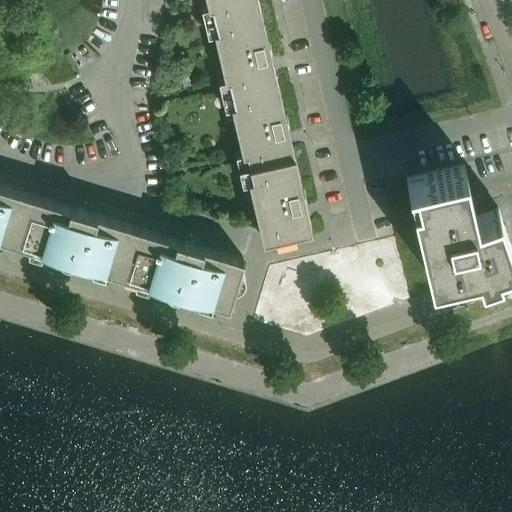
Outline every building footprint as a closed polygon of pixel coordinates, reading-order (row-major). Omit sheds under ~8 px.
[(206,0),(211,20),(260,8),(258,0),(206,0)] [(277,81),(260,8),(211,20),(228,92),(277,81)] [(228,92),(245,165),(294,154),(277,81),(228,92)] [(311,226),(294,154),(245,165),(262,238),(311,226)] [(475,211),(463,164),(405,177),(429,274),(475,264),(479,273),(511,261),(511,246),(497,204),(475,211)] [(29,192),(0,183),(0,235),(14,240),(29,192)] [(14,240),(121,272),(135,224),(29,192),(14,240)] [(243,256),(135,224),(121,272),(227,304),(243,256)]
